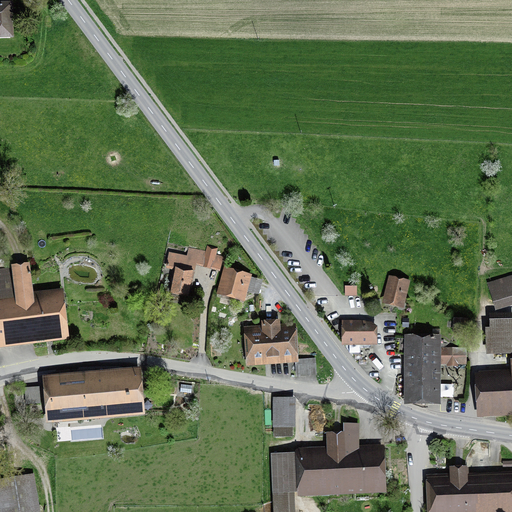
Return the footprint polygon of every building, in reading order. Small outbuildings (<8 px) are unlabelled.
[(0,36),(11,36),(10,4),(0,4),(0,36)] [(207,253),(189,249),(187,257),(205,261),(204,265),(220,269),(223,257),(215,255),(216,249),(208,247),(207,253)] [(180,260),(180,256),(169,254),(167,266),(175,268),(170,292),(189,295),(195,263),(180,260)] [(0,270),(0,339),(64,332),(60,298),(31,302),(29,286),(31,285),(28,266),(14,267),(14,268),(0,270)] [(246,277),(228,272),(223,291),(241,296),(246,277)] [(251,278),(248,292),(259,294),(262,281),(251,278)] [(511,297),(511,278),(493,285),(498,301),(511,297)] [(405,283),(393,280),(388,299),(400,302),(405,283)] [(511,351),(511,319),(494,320),(495,330),(488,330),(488,346),(492,346),(492,352),(511,351)] [(465,329),(466,320),(455,320),(455,329),(465,329)] [(294,332),(279,333),(278,322),(263,323),(264,334),(249,335),(251,358),(295,355),(294,332)] [(368,323),(346,323),(346,342),(374,342),(374,329),(368,323)] [(465,349),(444,349),(444,340),(441,340),(441,339),(398,339),(398,354),(406,354),(405,400),(440,400),(440,370),(440,363),(465,363),(465,349)] [(315,360),(296,361),(297,374),(316,373),(315,360)] [(511,360),(509,361),(509,366),(511,365),(511,377),(479,379),(481,409),(511,407),(511,360)] [(137,378),(109,380),(111,408),(116,408),(116,410),(139,408),(137,378)] [(50,413),(111,408),(109,380),(48,385),(50,413)] [(39,389),(25,390),(26,403),(40,402),(39,389)] [(274,403),(276,403),(276,425),(287,425),(287,398),(274,398),(274,403)] [(378,452),(356,453),(356,424),(344,424),(343,435),(330,436),(331,455),(301,456),(301,453),(272,455),(274,511),(289,511),(289,492),(303,491),(303,488),(380,485),(378,452)] [(274,436),(292,436),(292,426),(274,426),(274,436)] [(453,482),(432,482),(434,511),(511,508),(511,479),(465,481),(465,467),(452,468),(453,482)] [(38,511),(32,475),(0,479),(0,499),(2,511),(38,511)]
